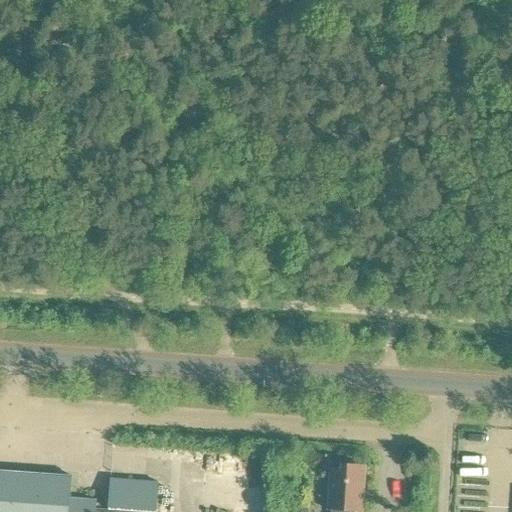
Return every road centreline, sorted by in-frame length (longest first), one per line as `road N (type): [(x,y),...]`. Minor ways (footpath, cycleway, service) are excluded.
road 1 (tertiary): [(511,390),(0,353)]
road 2 (track): [(148,363),(91,241),(19,0)]
